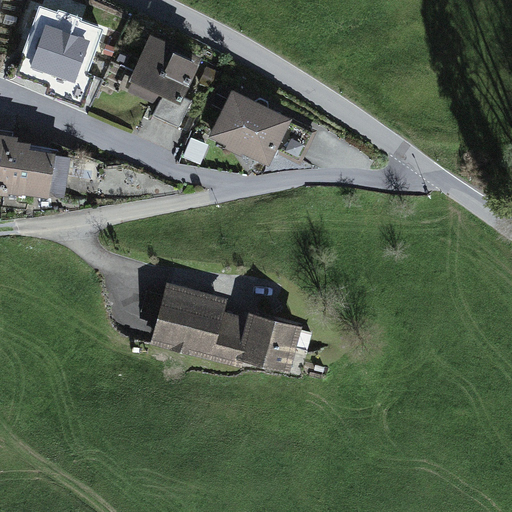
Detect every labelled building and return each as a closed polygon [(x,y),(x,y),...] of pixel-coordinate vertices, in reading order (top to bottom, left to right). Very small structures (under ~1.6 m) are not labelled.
[(47,9),(28,62),(57,73),(50,92),(80,103),(107,31),(47,9)] [(205,71),(153,44),(131,87),(183,114),(205,71)] [(240,94),(214,144),(272,173),(298,123),(240,94)] [(55,152),(0,142),(0,199),(45,208),(55,152)] [(225,307),(165,291),(148,354),(226,375),(240,323),(222,318),(225,307)] [(304,334),(258,323),(246,368),(293,380),(304,334)]
